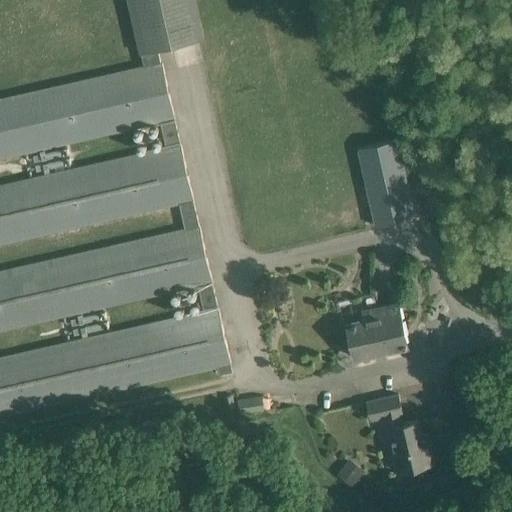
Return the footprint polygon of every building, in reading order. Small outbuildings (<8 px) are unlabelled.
[(143,64),(160,60),(157,49),(204,38),(195,0),(127,0),(140,54),(141,54),(143,64)] [(166,144),(181,141),(162,60),(160,60),(143,64),(0,96),(0,158),(161,122),(166,144)] [(359,147),(376,226),(416,217),(398,139),(359,147)] [(185,228),(200,225),(181,141),(166,144),(0,182),(0,244),(180,204),(185,228)] [(218,307),(200,225),(185,228),(0,270),(0,327),(198,283),(204,310),(218,307)] [(461,249),(445,256),(458,285),(474,278),(461,249)] [(398,303),(379,308),(364,311),(366,319),(348,323),(356,357),(408,345),(398,303)] [(218,307),(204,310),(0,356),(0,414),(217,365),(219,374),(232,370),(218,307)] [(69,336),(105,332),(103,310),(67,313),(69,336)] [(399,394),(379,398),(367,401),(371,419),(386,416),(388,426),(387,427),(390,441),(396,440),(403,470),(434,462),(430,443),(424,444),(418,419),(403,423),(400,413),(403,412),(399,394)] [(351,456),(338,471),(353,484),(366,469),(351,456)]
